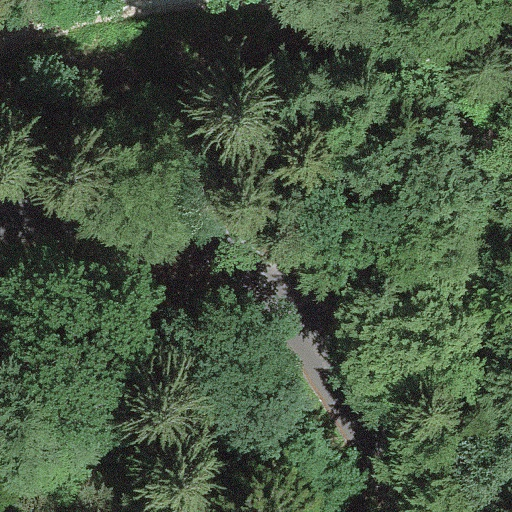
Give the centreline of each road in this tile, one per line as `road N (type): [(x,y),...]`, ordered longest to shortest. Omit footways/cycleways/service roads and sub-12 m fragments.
road 1 (unclassified): [(416,511),(301,326),(232,260),(171,226),(129,215),(79,210),(0,221)]
road 2 (track): [(511,194),(375,20),(336,0)]
road 3 (track): [(133,0),(100,3),(0,44)]
